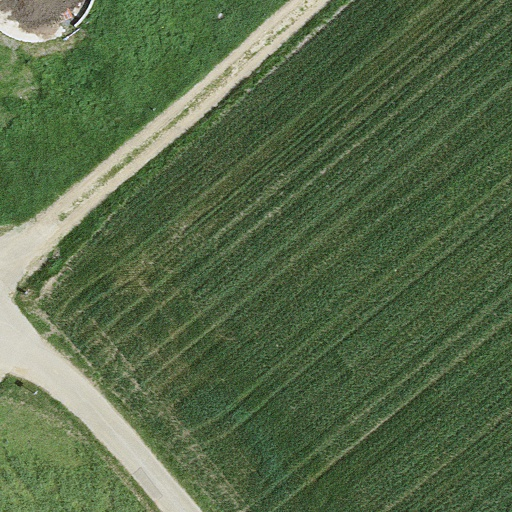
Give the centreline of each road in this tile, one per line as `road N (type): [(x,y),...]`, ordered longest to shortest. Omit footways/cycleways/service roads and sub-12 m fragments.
road 1 (track): [(317,0),(0,280)]
road 2 (unclassified): [(0,312),(173,511)]
